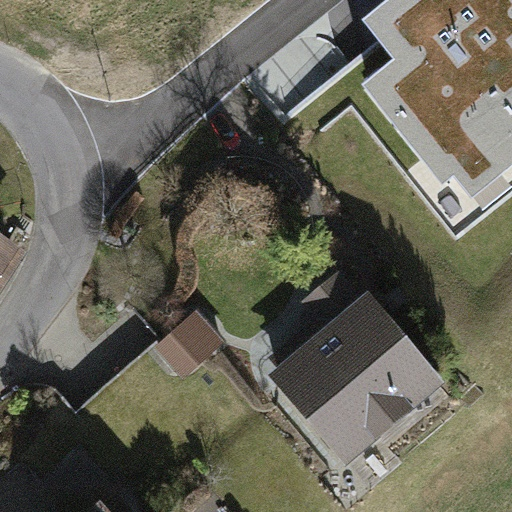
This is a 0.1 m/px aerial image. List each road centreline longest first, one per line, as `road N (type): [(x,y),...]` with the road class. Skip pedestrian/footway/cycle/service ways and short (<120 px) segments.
road 1 (residential): [(71,184),(304,0)]
road 2 (tertiary): [(0,346),(57,256),(71,184)]
road 3 (tertiary): [(71,184),(43,117),(0,76)]
